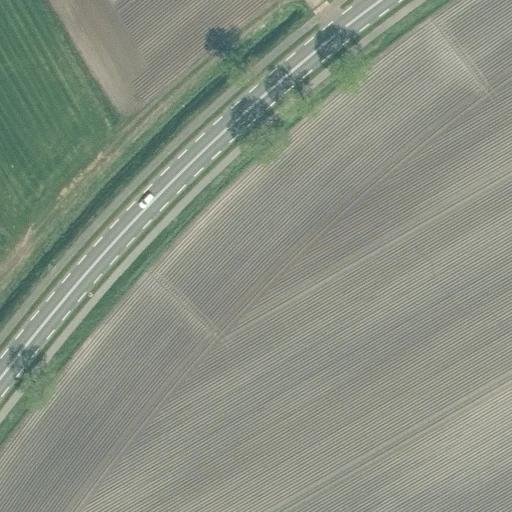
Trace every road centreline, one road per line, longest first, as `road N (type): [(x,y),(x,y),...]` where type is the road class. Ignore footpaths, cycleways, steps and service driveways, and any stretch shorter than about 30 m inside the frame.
road 1 (primary): [(0,377),(202,150),(381,0)]
road 2 (track): [(276,0),(124,139),(0,277)]
